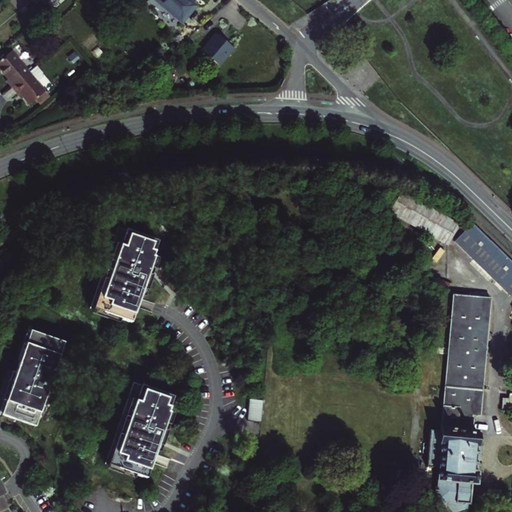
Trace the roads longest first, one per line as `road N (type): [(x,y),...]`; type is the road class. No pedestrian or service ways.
road 1 (tertiary): [(291,113),(129,127),(0,168)]
road 2 (tertiary): [(511,230),(439,163),(361,124)]
road 3 (unknown): [(463,271),(491,283),(495,371),(511,387)]
